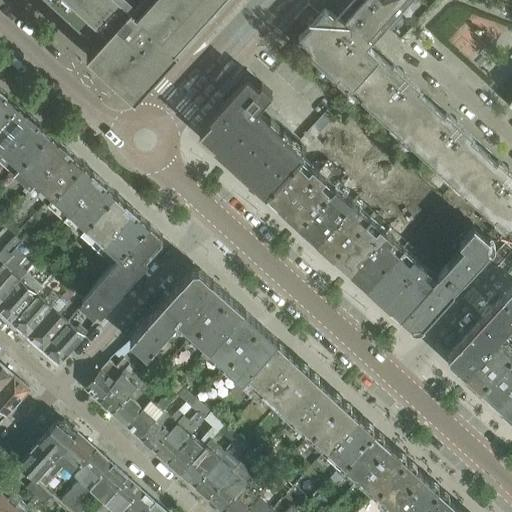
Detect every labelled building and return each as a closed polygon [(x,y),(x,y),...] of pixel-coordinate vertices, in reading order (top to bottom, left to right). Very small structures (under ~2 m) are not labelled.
[(54,0),(76,20),(97,39),(87,50),(135,94),(220,0),(54,0)] [(382,29),(386,24),(407,0),(349,0),(338,12),(341,15),(345,11),(374,37),(382,29)] [(295,19),(305,29),(320,13),(309,3),(295,19)] [(328,3),(320,13),(305,29),(299,36),(311,47),(304,55),(333,82),(340,74),(352,84),(379,54),(368,44),(374,37),(345,11),(341,15),(338,12),(328,3)] [(392,121),(404,132),(431,102),(419,91),(422,88),(394,63),(391,65),(379,54),(352,84),(363,95),(360,98),(389,124),(392,121)] [(243,84),(199,132),(266,192),(301,153),(300,154),(250,109),(260,98),(264,102),(272,92),(272,93),(273,92),(262,82),(258,87),(257,86),(256,87),(248,79),(243,84)] [(0,86),(0,120),(17,102),(0,86)] [(0,120),(0,154),(34,117),(17,102),(0,120)] [(431,102),(404,132),(416,143),(413,146),(442,172),(445,169),(456,179),(484,149),(472,139),(474,136),(446,111),(444,113),(431,102)] [(34,117),(0,154),(0,158),(15,172),(50,132),(34,117)] [(50,132),(15,172),(31,187),(67,147),(50,132)] [(83,162),(67,147),(31,187),(48,202),(83,162)] [(484,149),(456,179),(468,190),(465,193),(494,220),(497,217),(510,228),(511,225),(511,170),(489,150),(487,153),(484,149)] [(302,156),(268,194),(277,202),(278,201),(286,208),(319,171),(329,161),(329,160),(314,161),(312,165),(302,156)] [(48,202),(64,217),(100,178),(83,162),(48,202)] [(337,186),(319,171),(286,208),(302,223),(337,186)] [(100,178),(64,217),(81,232),(116,192),(100,178)] [(302,223),(319,238),(353,201),(337,186),(302,223)] [(116,192),(81,232),(97,247),(133,208),(116,192)] [(319,238),(335,253),(370,215),(353,201),(319,238)] [(150,223),(133,208),(97,247),(114,262),(150,223)] [(370,215),(335,253),(352,268),(387,230),(370,215)] [(150,223),(114,262),(103,274),(120,290),(163,243),(162,242),(162,235),(163,235),(150,223)] [(437,276),(401,315),(412,325),(413,326),(421,325),(422,324),(422,325),(454,289),(453,289),(463,278),(464,278),(490,249),(491,248),(490,240),(489,239),(490,239),(474,225),(473,226),(461,240),(460,240),(459,241),(464,245),(451,259),(447,263),(438,274),(437,276)] [(387,230),(352,268),(368,283),(403,245),(387,230)] [(368,283),(385,299),(421,260),(403,245),(368,283)] [(16,247),(6,258),(0,265),(0,303),(28,272),(19,264),(26,257),(16,247)] [(421,260),(385,299),(391,304),(391,305),(401,315),(437,276),(438,274),(437,273),(436,274),(421,260)] [(174,324),(206,353),(246,310),(200,268),(192,269),(157,308),(174,324)] [(0,310),(13,322),(36,295),(44,286),(28,272),(0,303),(0,310)] [(82,297),(87,302),(99,314),(101,312),(120,290),(103,274),(82,297)] [(511,284),(502,296),(511,305),(511,284)] [(44,302),(36,295),(13,322),(24,331),(29,336),(61,299),(53,292),(44,302)] [(459,368),(464,373),(499,335),(500,336),(511,322),(511,305),(502,296),(450,352),(450,354),(451,358),(451,360),(451,361),(452,361),(460,368),(459,368)] [(61,299),(29,336),(45,350),(68,323),(58,314),(67,304),(61,299)] [(99,314),(87,302),(82,309),(95,321),(99,314)] [(116,354),(122,360),(127,355),(134,361),(143,350),(147,354),(174,324),(157,308),(130,338),(132,339),(116,354)] [(246,310),(206,353),(239,382),(245,376),(278,340),(246,310)] [(68,323),(45,350),(59,363),(84,334),(79,329),(77,331),(68,323)] [(499,335),(464,373),(470,378),(481,388),(511,354),(511,346),(500,336),(499,335)] [(278,340),(245,376),(262,391),(295,355),(278,340)] [(511,354),(481,388),(491,397),(496,403),(497,402),(497,403),(511,386),(511,354)] [(85,386),(101,400),(134,361),(127,355),(122,360),(117,365),(110,359),(107,362),(85,386)] [(262,391),(278,406),(311,369),(295,355),(262,391)] [(0,361),(0,391),(15,375),(11,371),(12,370),(1,361),(0,361)] [(141,367),(134,361),(101,400),(115,412),(149,371),(142,365),(141,367)] [(311,369),(278,406),(294,420),(327,384),(311,369)] [(149,371),(115,412),(128,425),(150,399),(142,392),(155,377),(149,371)] [(15,375),(0,391),(0,410),(6,416),(30,389),(15,375)] [(164,382),(176,393),(183,386),(170,375),(164,382)] [(294,420),(311,435),(343,399),(327,384),(294,420)] [(511,386),(497,403),(503,409),(503,408),(511,416),(511,386)] [(178,394),(192,406),(197,399),(184,387),(178,394)] [(158,407),(150,399),(128,425),(142,437),(163,411),(169,405),(164,400),(158,407)] [(311,435),(327,450),(360,414),(343,399),(311,435)] [(177,424),(163,411),(142,437),(156,449),(177,424)] [(177,424),(156,449),(168,460),(190,435),(206,417),(199,412),(191,421),(185,415),(177,424)] [(206,418),(214,426),(219,430),(225,424),(211,412),(206,418)] [(327,450),(343,465),(376,429),(360,414),(327,450)] [(18,463),(37,480),(51,464),(50,463),(78,431),(77,430),(78,428),(75,426),(74,427),(65,419),(64,420),(58,420),(57,419),(22,458),(19,461),(19,462),(18,463)] [(225,424),(219,430),(233,442),(238,436),(225,424)] [(182,473),(212,438),(219,430),(214,426),(199,443),(190,435),(168,460),(182,473)] [(376,429),(343,465),(360,480),(393,444),(376,429)] [(51,464),(37,480),(46,488),(65,467),(72,473),(96,447),(80,433),(78,431),(50,463),(51,464)] [(212,438),(182,473),(196,486),(218,460),(226,451),(212,438)] [(409,458),(393,444),(360,480),(376,495),(409,458)] [(62,501),(71,508),(113,462),(96,447),(72,473),(80,480),(62,501)] [(227,449),(226,451),(218,460),(196,486),(209,497),(241,461),(227,449)] [(376,495),(392,509),(425,473),(409,458),(376,495)] [(255,474),(241,461),(209,497),(224,510),(251,478),(255,474)] [(260,468),(274,481),(280,474),(266,461),(260,468)] [(129,477),(113,462),(71,508),(74,511),(84,511),(98,496),(105,503),(129,477)] [(392,509),(394,511),(419,511),(441,488),(425,473),(392,509)] [(280,474),(274,481),(289,493),(294,487),(280,474)] [(129,477),(105,503),(100,509),(97,511),(108,511),(112,509),(115,511),(121,511),(142,489),(129,477)] [(251,478),(224,510),(225,511),(247,511),(260,498),(259,497),(262,494),(260,491),(262,489),(251,478)] [(27,487),(36,496),(42,489),(32,480),(27,487)] [(0,511),(4,511),(17,498),(0,483),(0,511)] [(448,511),(457,502),(441,488),(419,511),(448,511)] [(42,489),(36,496),(45,503),(51,497),(42,489)] [(142,489),(121,511),(144,511),(155,501),(142,489)] [(32,511),(17,498),(4,511),(32,511)] [(247,511),(272,511),(274,510),(260,498),(247,511)] [(272,511),(296,511),(303,504),(298,500),(286,511),(275,511),(274,510),(272,511)] [(168,511),(155,501),(144,511),(168,511)] [(467,511),(457,502),(448,511),(467,511)]
